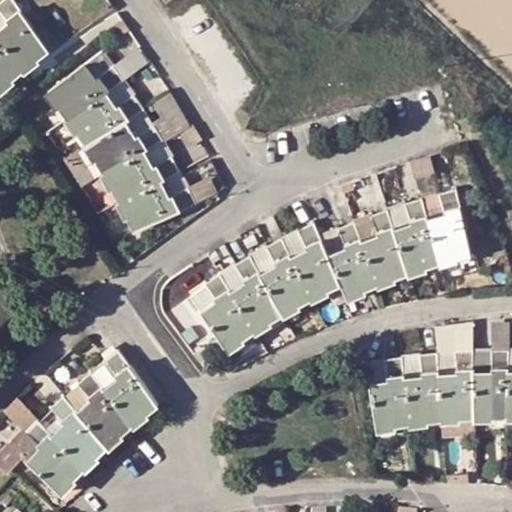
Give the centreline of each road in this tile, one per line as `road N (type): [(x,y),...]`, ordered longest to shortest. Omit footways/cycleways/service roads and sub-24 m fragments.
road 1 (residential): [(114,296),(264,183),(137,0)]
road 2 (residential): [(511,499),(232,496),(214,489),(187,434)]
road 3 (residential): [(195,406),(328,337),(407,313),(511,301)]
road 4 (residential): [(0,398),(114,296)]
road 5 (residential): [(114,296),(195,406)]
